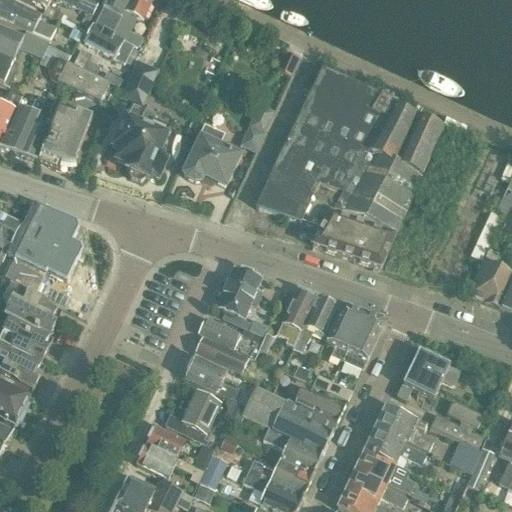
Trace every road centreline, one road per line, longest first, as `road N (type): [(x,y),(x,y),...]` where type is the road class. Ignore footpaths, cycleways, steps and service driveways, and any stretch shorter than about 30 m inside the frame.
road 1 (residential): [(511,138),(222,0)]
road 2 (residential): [(7,511),(151,231)]
road 3 (residential): [(98,511),(222,254)]
road 4 (unknown): [(319,47),(222,254)]
road 5 (residential): [(316,511),(407,315)]
road 6 (tertiary): [(407,315),(222,254)]
road 7 (tertiary): [(151,231),(0,183)]
